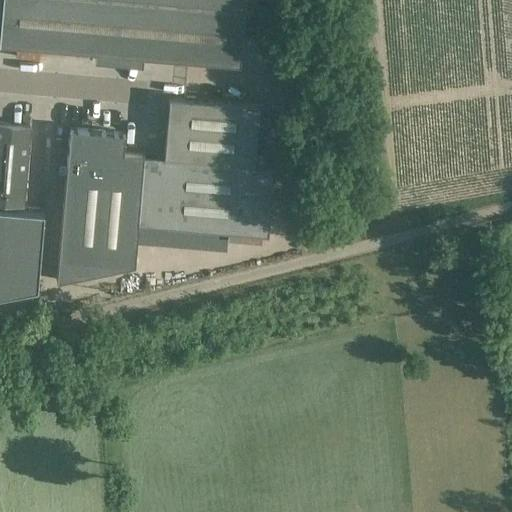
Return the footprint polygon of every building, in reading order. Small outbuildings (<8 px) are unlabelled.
[(2,0),(0,27),(0,42),(93,51),(239,63),(244,0),(2,0)] [(164,155),(144,154),(138,221),(267,233),(273,165),(253,163),(258,104),(169,96),(164,155)] [(0,202),(23,204),(30,124),(0,121),(0,202)] [(124,133),(70,128),(57,280),(134,264),(135,245),(136,245),(138,221),(144,154),(123,152),(124,133)] [(0,291),(36,285),(43,208),(0,204),(0,291)] [(342,275),(341,300),(376,302),(377,277),(342,275)] [(437,281),(415,282),(416,306),(438,305),(437,281)] [(305,289),(280,290),(281,309),(306,308),(305,289)] [(469,414),(469,394),(427,393),(427,412),(469,414)] [(294,423),(317,423),(317,405),(294,405),(294,423)] [(181,416),(158,415),(157,433),(180,434),(181,416)]
